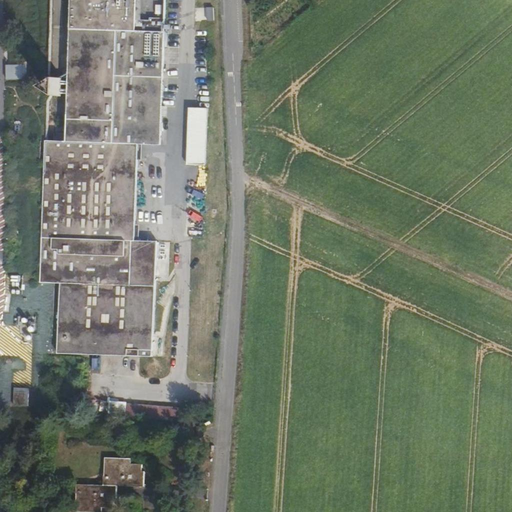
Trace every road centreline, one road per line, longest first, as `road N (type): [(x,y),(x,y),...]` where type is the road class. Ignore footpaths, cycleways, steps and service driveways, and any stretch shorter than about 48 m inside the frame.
road 1 (unclassified): [(225,511),(239,181),(234,0)]
road 2 (track): [(239,181),(266,185),(511,294)]
